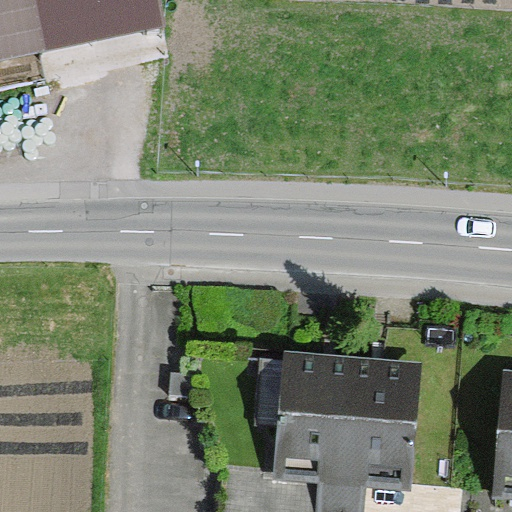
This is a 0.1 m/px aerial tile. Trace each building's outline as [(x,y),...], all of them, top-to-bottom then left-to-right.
[(38,0),(0,0),(0,76),(51,66),(38,0)] [(283,473),(293,352),(188,343),(185,375),(204,377),(203,394),(192,393),(191,398),(200,398),(198,421),(206,422),(204,444),(212,445),(210,467),(223,468),(253,471),(283,473)] [(323,354),(293,352),(283,473),(279,511),(339,511),(352,368),(322,366),(323,354)] [(412,373),(352,368),(339,511),(399,511),(402,483),(412,373)] [(502,492),(500,511),(511,511),(511,381),(511,382),(502,492)] [(249,511),(253,471),(223,468),(219,511),(249,511)] [(279,511),(283,473),(253,471),(249,511),(279,511)] [(459,511),(462,488),(402,483),(399,511),(459,511)] [(500,511),(502,492),(472,489),(470,511),(500,511)]
